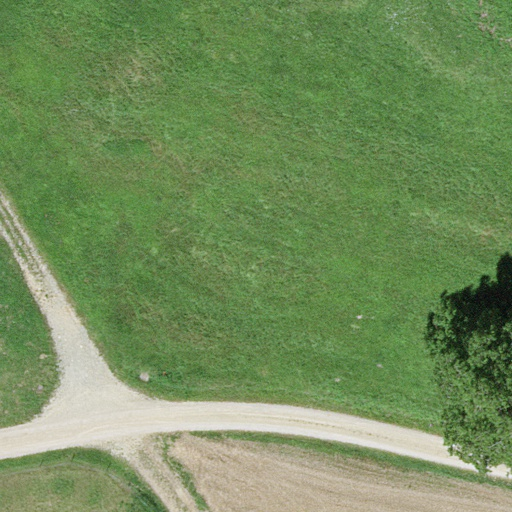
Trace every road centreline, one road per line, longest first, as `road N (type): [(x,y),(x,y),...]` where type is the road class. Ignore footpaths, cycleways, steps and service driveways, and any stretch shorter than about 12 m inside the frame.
road 1 (track): [(0,446),(104,418),(247,414),(511,467)]
road 2 (track): [(0,226),(104,418),(210,511)]
